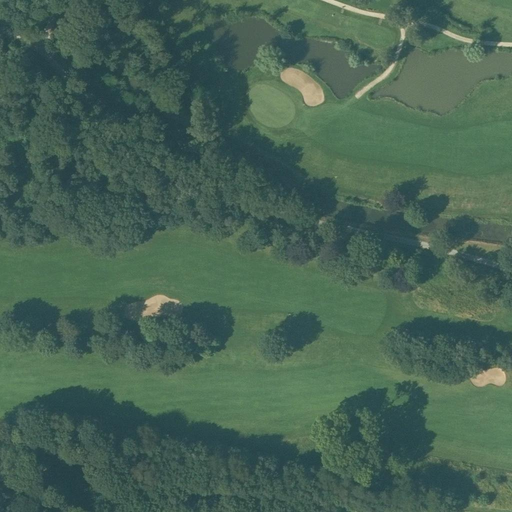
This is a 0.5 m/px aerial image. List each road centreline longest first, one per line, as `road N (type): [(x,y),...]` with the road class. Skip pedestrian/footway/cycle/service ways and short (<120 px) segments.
road 1 (residential): [(0,29),(39,43),(159,161),(282,207),(511,269)]
road 2 (track): [(327,0),(470,41),(511,44)]
